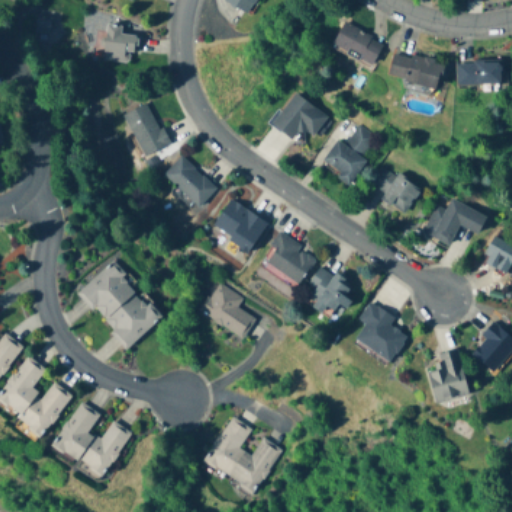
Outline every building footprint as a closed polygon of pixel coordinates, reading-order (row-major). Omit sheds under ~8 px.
[(248,15),(256,0),(224,0),(223,2),(248,15)] [(122,26),(106,25),(104,61),(134,63),(137,36),(121,35),(122,26)] [(383,42),(343,25),(333,48),(374,65),(383,42)] [(439,90),(445,64),(394,52),(388,79),(439,90)] [(457,64),(457,90),(507,89),(506,63),(457,64)] [(270,125),(293,142),(301,130),(312,138),(327,117),(292,93),(270,125)] [(123,115),(145,157),(169,145),(148,103),(123,115)] [(337,141),(320,166),(350,186),(366,161),(362,159),(375,138),(357,126),(344,146),(337,141)] [(216,190),(181,156),(163,174),(197,209),(216,190)] [(380,168),(370,186),(384,194),(380,202),(405,215),(419,188),(380,168)] [(487,217),(450,200),(445,211),(436,206),(422,235),(448,248),(459,226),(478,235),(487,217)] [(268,224),(230,201),(212,230),(249,254),(268,224)] [(316,257),(279,234),(261,262),(299,286),(316,257)] [(505,276),(511,265),(511,247),(496,236),(481,259),(505,276)] [(125,350),(161,320),(113,262),(77,293),(125,350)] [(342,318),(351,301),(346,299),(353,286),(319,268),(305,295),(318,301),(316,304),(342,318)] [(236,308),(242,299),(217,283),(199,312),(242,340),(255,320),(236,308)] [(355,340),(389,363),(407,337),(389,325),(393,318),(370,303),(358,320),(365,325),(355,340)] [(470,352),(494,374),(511,354),(511,338),(495,324),(470,352)] [(0,377),(22,346),(4,333),(0,338),(0,377)] [(469,396),(459,349),(436,354),(439,370),(430,372),(436,403),(469,396)] [(0,404),(43,436),(72,395),(54,382),(43,397),(31,389),(46,369),(27,356),(0,392),(0,404)] [(100,440),(89,433),(100,414),(80,402),(53,446),(104,477),(131,433),(112,421),(100,440)] [(253,493),(281,450),(262,437),(250,456),(238,449),(251,429),(231,416),(202,461),(253,493)]
